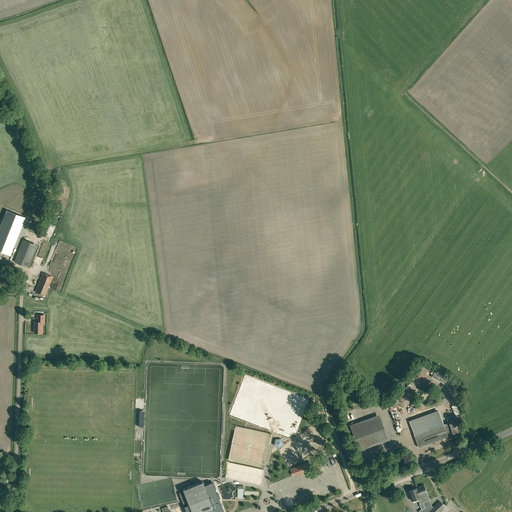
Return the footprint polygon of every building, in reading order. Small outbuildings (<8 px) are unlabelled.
[(27,212),(8,205),(0,225),(0,245),(12,250),(27,212)] [(37,245),(23,239),(14,261),(28,267),(37,245)] [(8,272),(0,266),(0,277),(3,280),(8,272)] [(53,277),(43,273),(35,292),(45,296),(53,277)] [(44,315),(37,315),(37,322),(34,322),(34,333),(42,333),(42,322),(44,322),(44,315)] [(450,375),(447,378),(454,384),(457,380),(450,375)] [(403,385),(406,387),(413,378),(411,376),(403,385)] [(388,440),(379,415),(350,425),(359,450),(388,440)] [(411,426),(414,435),(418,447),(452,435),(458,433),(454,421),(448,423),(437,427),(433,418),(411,426)] [(237,426),(232,456),(237,457),(239,448),(234,447),(235,444),(238,444),(239,441),(238,441),(239,436),(242,437),(243,429),(248,430),(248,428),(237,426)] [(283,444),(281,439),(275,439),(274,445),(279,447),(283,444)] [(306,463),(290,469),(292,475),(308,469),(306,463)] [(362,479),(368,477),(365,468),(359,470),(362,479)] [(223,511),(212,482),(205,485),(203,481),(183,489),(184,491),(179,493),(181,499),(186,511),(223,511)] [(423,485),(408,491),(412,501),(418,499),(419,503),(419,504),(421,509),(425,508),(424,507),(422,503),(429,500),(426,492),(427,492),(424,485),(423,485)] [(429,511),(438,511),(444,506),(440,501),(429,511)]
